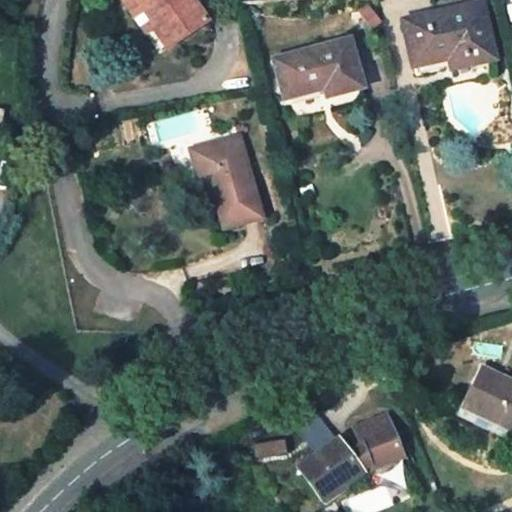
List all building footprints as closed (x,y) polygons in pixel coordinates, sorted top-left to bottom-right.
[(208,22),(193,0),(133,0),(138,7),(144,3),(159,23),(152,27),(167,50),(208,22)] [(144,3),(138,7),(152,27),(159,23),(144,3)] [(483,6),(403,22),(414,68),(450,60),(467,56),(469,65),(495,60),(483,6)] [(351,40),(272,61),(283,101),(324,90),(327,100),(364,90),(351,40)] [(450,60),(452,69),(469,65),(467,56),(450,60)] [(240,138),(191,151),(200,189),(212,186),(223,227),(262,217),(240,138)] [(507,393),(511,384),(481,370),(477,379),(507,393)] [(477,379),(462,409),(505,430),(508,426),(511,427),(511,384),(507,393),(477,379)] [(505,430),(462,409),(459,416),(501,437),(505,430)] [(338,441),(300,467),(324,501),(362,475),(360,472),(367,467),(370,471),(404,458),(388,416),(354,429),(360,446),(348,455),(338,441)]
